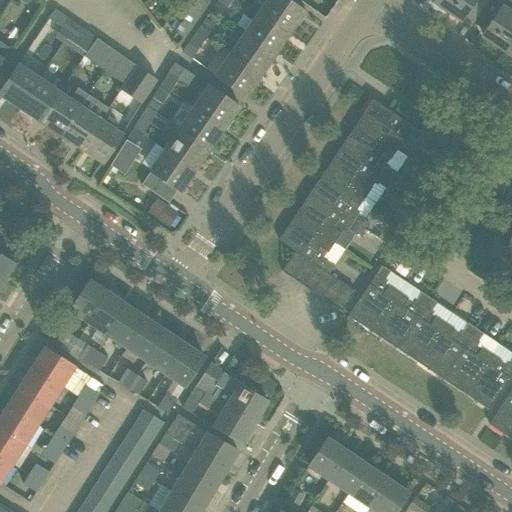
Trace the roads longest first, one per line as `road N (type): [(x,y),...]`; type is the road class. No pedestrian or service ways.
road 1 (residential): [(175,285),(371,13)]
road 2 (tertiary): [(511,499),(331,376),(305,367)]
road 3 (residential): [(511,311),(458,274),(444,252),(511,152)]
road 4 (residential): [(511,107),(371,13)]
road 5 (residential): [(234,511),(305,367)]
road 6 (tertiary): [(305,367),(175,285)]
road 7 (residential): [(0,344),(57,209)]
road 8 (tertiary): [(175,285),(57,209)]
